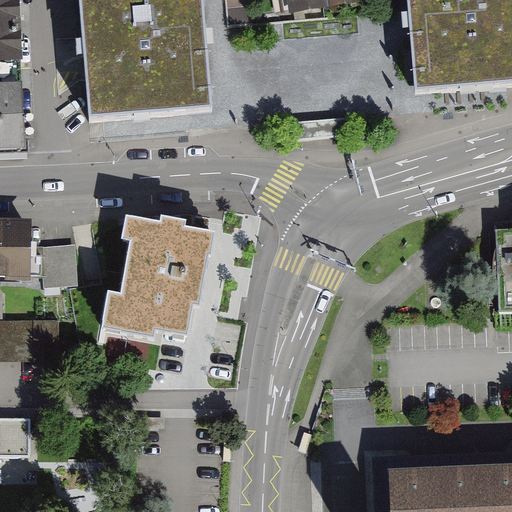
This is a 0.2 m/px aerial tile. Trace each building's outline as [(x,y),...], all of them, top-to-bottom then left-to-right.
[(23,0),(0,0),(0,66),(27,65),(23,0)] [(94,0),(78,1),(88,125),(104,124),(214,115),(204,0),(94,0)] [(227,0),(230,28),(253,27),(251,0),(227,0)] [(285,0),(288,20),(328,14),(328,12),(326,0),(285,0)] [(326,0),(328,12),(358,7),(378,3),(377,0),(326,0)] [(511,98),(511,0),(405,0),(407,13),(415,107),(511,98)] [(0,84),(0,149),(25,149),(22,84),(0,84)] [(350,123),(287,127),(289,144),(351,140),(350,123)] [(163,222),(162,228),(127,222),(123,245),(131,246),(122,300),(109,298),(103,334),(155,343),(157,336),(189,341),(194,312),(200,313),(210,260),(212,260),(216,238),(186,232),(187,226),(163,222)] [(0,227),(0,288),(31,289),(31,281),(31,250),(32,228),(0,227)] [(511,317),(511,231),(495,232),(498,318),(511,317)] [(31,281),(43,281),(43,291),(79,289),(76,248),(40,251),(31,250),(31,281)] [(0,365),(59,365),(59,323),(3,324),(3,293),(0,293),(0,365)] [(0,487),(32,488),(33,421),(0,420),(0,487)] [(511,511),(511,469),(402,472),(402,511),(511,511)]
